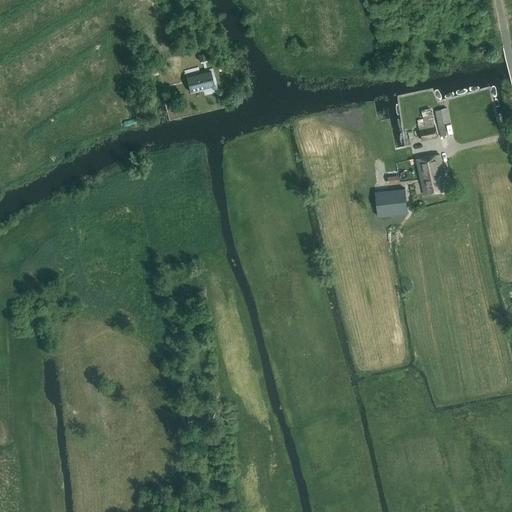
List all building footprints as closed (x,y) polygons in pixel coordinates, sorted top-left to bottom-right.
[(198,54),(200,61),(207,60),(205,52),(204,48),(198,49),(197,49),(198,54)] [(150,70),(151,76),(159,75),(158,68),(150,70)] [(186,77),(190,92),(214,86),(210,70),(186,77)] [(444,124),(450,123),(447,107),(435,110),(440,137),(447,135),(444,124)] [(423,116),(424,122),(418,123),(422,141),(437,138),(435,127),(432,114),(430,108),(421,110),(423,116)] [(417,159),(422,177),(444,172),(440,154),(417,159)] [(448,190),(444,172),(422,177),(426,195),(448,190)] [(387,176),(388,184),(400,182),(399,175),(387,176)] [(378,216),(408,213),(405,188),(375,192),(378,216)]
